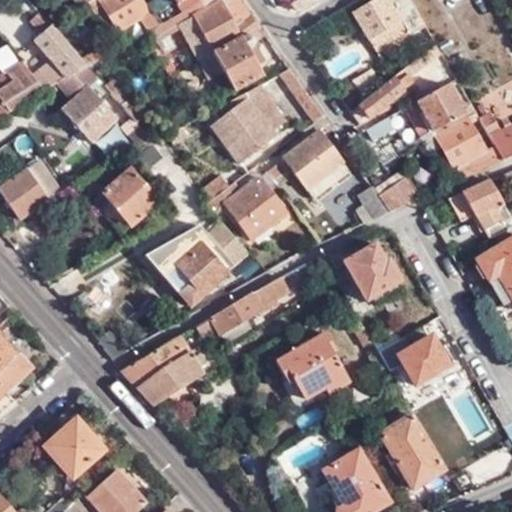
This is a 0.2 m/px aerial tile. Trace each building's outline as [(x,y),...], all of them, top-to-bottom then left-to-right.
[(71,0),(78,10),(83,7),(91,3),(95,0),(71,0)] [(95,0),(91,3),(114,35),(125,28),(133,40),(151,31),(166,23),(167,22),(149,0),(95,0)] [(149,0),(167,22),(186,11),(204,0),(149,0)] [(217,0),(204,0),(186,11),(189,19),(179,26),(180,28),(199,62),(261,29),(251,16),(236,25),(217,0)] [(227,0),(217,0),(236,25),(251,16),(239,0),(227,0)] [(410,0),(371,0),(352,11),(370,43),(402,25),(410,39),(427,29),(410,0)] [(91,3),(83,7),(88,17),(90,15),(105,39),(114,35),(91,3)] [(55,63),(34,76),(44,91),(60,83),(90,65),(92,64),(85,56),(45,10),(35,18),(47,34),(39,40),(55,63)] [(186,11),(167,22),(166,23),(172,33),(180,28),(179,26),(189,19),(186,11)] [(172,33),(166,23),(151,31),(156,41),(172,33)] [(402,25),(370,43),(379,56),(410,39),(402,25)] [(263,33),(261,29),(199,62),(209,80),(222,73),(232,91),(260,76),(244,48),(254,43),(252,39),(263,33)] [(298,39),(312,58),(318,54),(305,36),(298,39)] [(444,58),(438,47),(435,50),(440,60),(444,58)] [(98,48),(85,56),(92,64),(105,57),(98,48)] [(0,115),(44,91),(34,76),(23,64),(14,69),(0,51),(0,115)] [(424,57),(398,76),(403,84),(429,64),(424,57)] [(90,65),(60,83),(76,100),(65,110),(96,144),(122,121),(102,98),(108,94),(101,87),(96,91),(91,86),(101,78),(90,65)] [(323,116),(288,67),(278,73),(313,122),(323,116)] [(395,78),(359,105),(368,118),(405,92),(395,78)] [(349,82),(336,90),(346,106),(359,98),(349,82)] [(125,104),(133,99),(121,84),(113,90),(125,104)] [(284,122),(256,84),(220,105),(226,114),(209,127),(236,163),(274,136),(270,132),(284,122)] [(450,87),(415,104),(434,134),(467,118),(450,87)] [(149,115),(135,98),(133,99),(125,104),(139,120),(149,115)] [(476,117),(436,137),(461,181),(502,163),(481,124),(476,117)] [(481,124),(502,163),(511,158),(511,129),(508,125),(503,127),(506,132),(500,136),(491,119),(481,124)] [(144,126),(139,120),(127,130),(131,135),(144,126)] [(131,135),(143,149),(157,140),(144,126),(131,135)] [(343,161),(318,129),(281,157),(306,188),(343,161)] [(0,197),(15,219),(57,193),(38,162),(0,186),(0,197)] [(104,193),(130,226),(158,204),(132,171),(105,192),(104,193)] [(229,185),(231,183),(223,171),(205,185),(214,196),(229,185)] [(235,192),(229,185),(214,196),(206,202),(216,214),(225,207),(257,247),(291,220),(255,177),(235,192)] [(404,179),(378,192),(391,211),(413,201),(410,195),(413,194),(404,179)] [(511,219),(489,180),(446,200),(459,225),(480,217),(491,237),(511,226),(511,219)] [(84,191),(93,202),(104,193),(105,192),(97,181),(84,191)] [(378,192),(370,182),(355,191),(374,219),(391,211),(378,192)] [(119,234),(130,226),(104,193),(93,202),(119,234)] [(198,223),(146,253),(164,274),(176,263),(191,281),(178,292),(189,304),(228,271),(227,270),(249,251),(221,220),(207,232),(198,223)] [(511,238),(476,258),(475,266),(482,279),(490,280),(503,304),(498,307),(503,315),(505,314),(508,319),(511,316),(511,238)] [(402,276),(395,264),(386,264),(375,245),(354,256),(351,251),(341,256),(366,301),(401,283),(402,276)] [(22,262),(43,285),(54,279),(33,256),(22,262)] [(176,263),(164,274),(178,292),(191,281),(176,263)] [(209,317),(216,328),(224,340),(246,329),(240,320),(260,308),(275,300),(289,292),(280,276),(245,295),(209,317)] [(0,316),(9,309),(0,298),(0,316)] [(275,300),(260,308),(262,312),(277,304),(275,300)] [(355,314),(349,303),(341,306),(347,317),(355,314)] [(209,317),(194,326),(201,337),(216,328),(209,317)] [(434,335),(427,323),(400,340),(376,352),(388,374),(393,372),(404,392),(454,364),(437,333),(434,335)] [(376,352),(400,340),(392,326),(368,337),(376,352)] [(331,351),(333,349),(323,332),(273,359),(284,379),(290,377),(307,404),(349,381),(331,351)] [(192,357),(179,335),(122,371),(153,407),(201,372),(196,365),(203,360),(200,353),(192,357)] [(26,368),(0,339),(0,415),(14,403),(2,390),(26,368)] [(440,471),(408,415),(376,432),(388,453),(384,455),(399,481),(403,478),(410,490),(440,471)] [(95,442),(96,440),(81,423),(80,425),(74,420),(44,447),(70,474),(100,448),(95,442)] [(383,498),(356,449),(319,471),(325,482),(312,489),(316,496),(323,492),(334,510),(334,511),(370,511),(371,511),(367,506),(383,498)] [(82,496),(80,493),(70,501),(62,508),(65,511),(88,511),(93,508),(95,511),(132,511),(142,504),(113,470),(82,496)] [(57,511),(62,508),(70,501),(63,494),(46,508),(36,497),(27,504),(26,503),(14,511),(57,511)] [(13,511),(0,496),(0,511),(13,511)]
